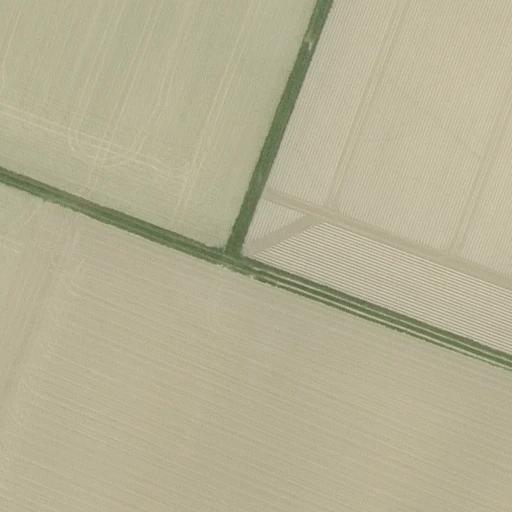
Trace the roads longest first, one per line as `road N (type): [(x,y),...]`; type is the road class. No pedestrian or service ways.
road 1 (track): [(511,376),(0,185)]
road 2 (track): [(333,0),(237,274)]
